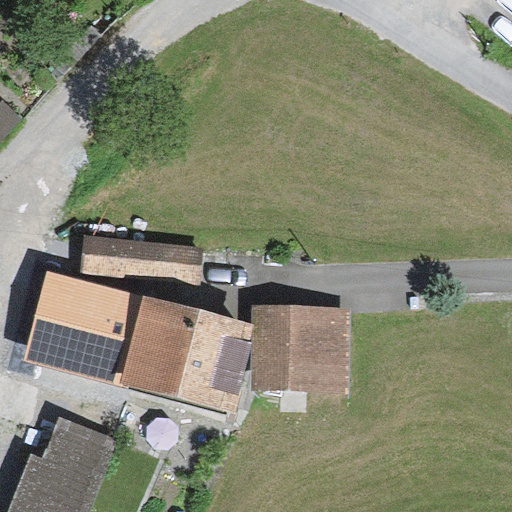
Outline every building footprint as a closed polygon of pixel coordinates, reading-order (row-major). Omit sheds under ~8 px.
[(98,36),(87,26),(66,51),(77,61),(98,36)] [(0,142),(19,120),(1,104),(0,104),(0,142)] [(202,250),(81,242),(78,278),(113,287),(200,293),(202,250)] [(123,399),(235,427),(253,356),(253,336),(138,307),(142,294),(113,287),(78,278),(54,272),(28,375),(72,386),(123,399)] [(299,398),(299,312),(253,313),(253,336),(253,356),(253,398),(299,398)] [(348,312),(299,312),(299,398),(349,398),(348,312)] [(31,462),(10,511),(91,511),(112,462),(100,457),(123,399),(72,386),(49,445),(41,464),(40,466),(31,462)] [(41,464),(49,445),(47,443),(43,440),(38,439),(34,440),(30,443),(27,447),(26,452),(27,456),(30,460),(34,463),(39,464),(41,464)]
